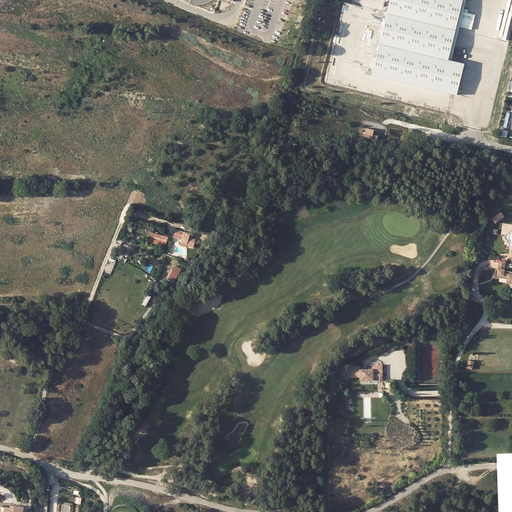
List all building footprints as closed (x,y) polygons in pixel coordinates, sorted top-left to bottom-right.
[(449,59),(462,0),(390,0),(372,74),(451,93),(456,94),(464,63),(449,59)] [(377,141),(380,131),(366,128),(363,137),(377,141)] [(495,224),(505,217),(501,212),(492,219),(495,224)] [(182,242),(188,243),(188,245),(195,247),(197,238),(190,237),(191,233),(177,229),(175,237),(183,239),(182,242)] [(152,233),(150,239),(155,241),(167,243),(169,237),(157,234),(152,233)] [(511,272),(504,271),(506,260),(498,260),(497,271),(495,271),(495,277),(507,278),(506,283),(511,283),(511,272)] [(173,276),(172,279),(175,281),(181,270),(179,269),(180,268),(176,266),(171,275),(173,276)] [(378,376),(383,376),(383,371),(374,371),(373,368),(360,368),(360,380),(374,380),(374,376),(378,376)]
